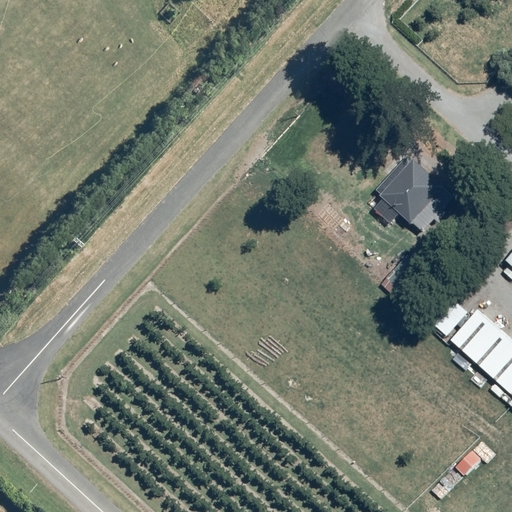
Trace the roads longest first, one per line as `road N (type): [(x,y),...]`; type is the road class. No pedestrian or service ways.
road 1 (residential): [(0,374),(342,0)]
road 2 (unclassified): [(0,420),(98,511)]
